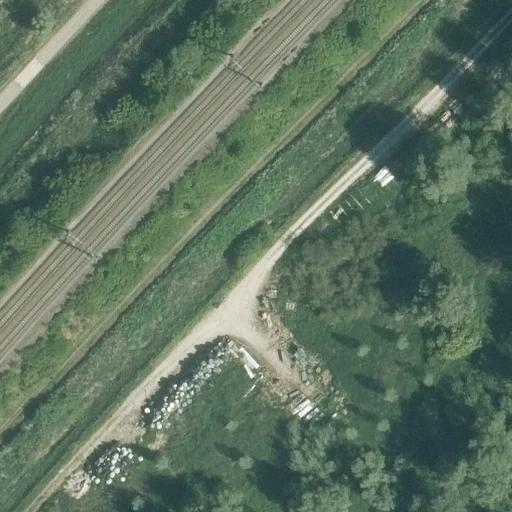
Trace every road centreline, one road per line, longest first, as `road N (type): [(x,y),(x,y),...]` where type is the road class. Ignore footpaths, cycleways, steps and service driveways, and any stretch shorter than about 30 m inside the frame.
road 1 (track): [(33,511),(511,15)]
road 2 (track): [(0,441),(427,0)]
road 3 (track): [(0,106),(95,0)]
